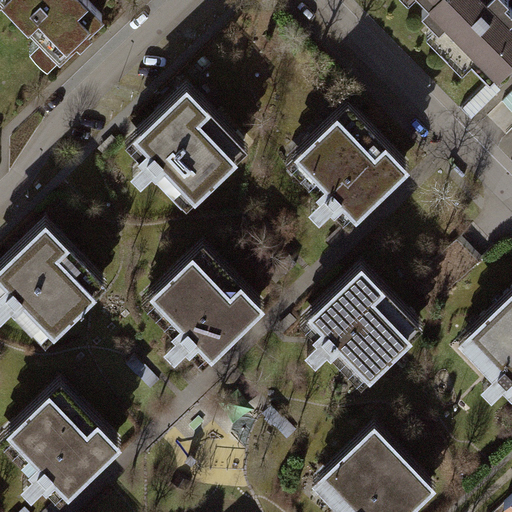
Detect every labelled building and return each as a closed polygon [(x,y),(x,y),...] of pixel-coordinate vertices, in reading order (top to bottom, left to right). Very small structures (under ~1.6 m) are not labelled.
[(7,0),(45,38),(35,48),(57,70),(66,60),(70,63),(112,21),(91,0),(7,0)] [(471,62),(491,82),(511,61),(511,2),(509,0),(436,0),(430,6),(423,13),(436,27),(430,34),(465,69),(471,62)] [(132,141),(193,204),(255,144),(194,82),(132,141)] [(292,161),(353,223),(414,164),(354,101),(292,161)] [(0,267),(0,285),(52,339),(113,279),(53,217),(0,267)] [(144,301),(204,363),(266,304),(205,241),(144,301)] [(308,321),(368,383),(430,324),(369,261),(308,321)] [(511,287),(458,339),(511,394),(511,287)] [(3,434),(63,496),(125,437),(64,374),(3,434)] [(318,478),(350,511),(408,511),(440,481),(380,419),(318,478)]
